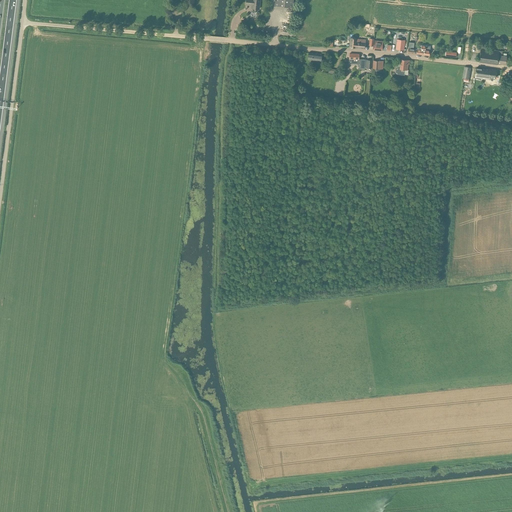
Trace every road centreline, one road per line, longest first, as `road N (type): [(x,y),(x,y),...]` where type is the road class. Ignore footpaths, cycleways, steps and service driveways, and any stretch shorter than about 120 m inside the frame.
road 1 (unclassified): [(511,69),(22,23)]
road 2 (unclassified): [(0,201),(22,23)]
